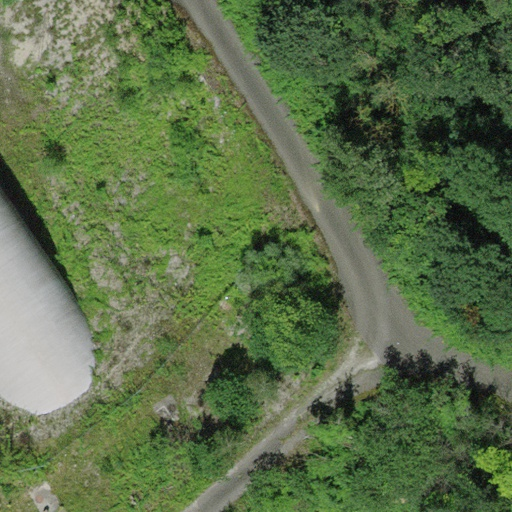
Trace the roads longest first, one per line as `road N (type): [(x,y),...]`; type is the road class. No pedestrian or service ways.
road 1 (track): [(439,364),(377,314),(177,0)]
road 2 (track): [(511,375),(439,364),(352,377),(203,511)]
